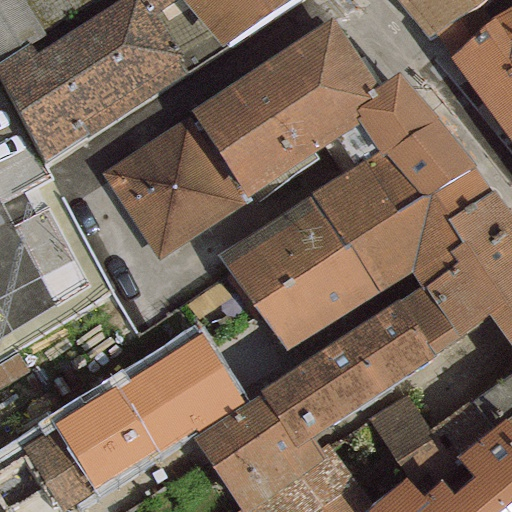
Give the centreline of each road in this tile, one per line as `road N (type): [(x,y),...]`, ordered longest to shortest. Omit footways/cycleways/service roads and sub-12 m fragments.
road 1 (tertiary): [(511,188),(413,70)]
road 2 (residential): [(511,0),(413,70)]
